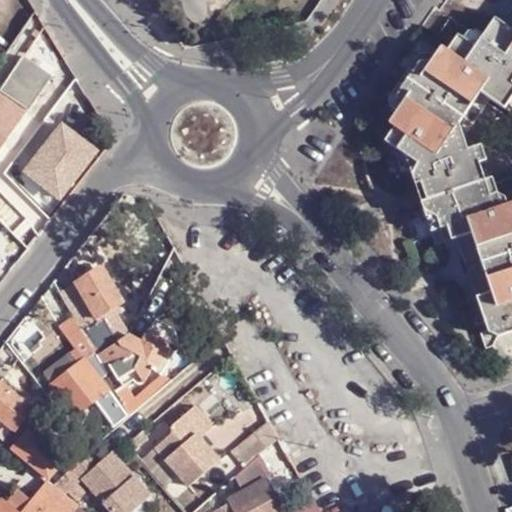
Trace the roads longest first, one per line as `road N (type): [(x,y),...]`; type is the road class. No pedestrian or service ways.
road 1 (unclassified): [(454,418),(415,353),(308,224)]
road 2 (residential): [(56,0),(154,116)]
road 3 (residential): [(200,82),(154,67),(83,0)]
road 4 (residential): [(89,198),(0,312)]
